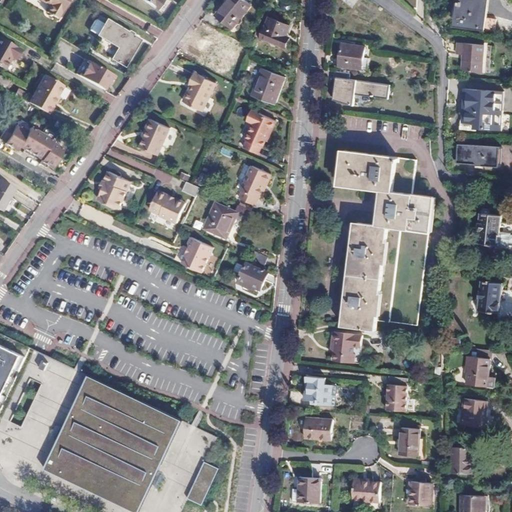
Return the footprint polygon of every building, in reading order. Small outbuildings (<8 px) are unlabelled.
[(45,0),(48,2),(45,9),(55,15),(59,8),(61,9),(66,0),(45,0)] [(162,0),(137,0),(138,1),(138,0),(143,0),(158,10),(164,1),(162,0)] [(250,4),(245,0),(225,0),(214,15),(231,28),(250,4)] [(472,5),(461,4),(458,24),(496,29),(498,17),(488,16),(489,8),(472,5)] [(285,36),(287,32),(289,26),(269,18),(261,37),(286,47),(289,38),(285,36)] [(140,40),(106,20),(104,24),(98,20),(94,22),(90,28),(90,31),(117,48),(111,59),(124,67),(140,40)] [(292,35),(287,32),(285,36),(289,38),(286,47),(288,48),(293,36),(292,35)] [(14,59),(20,49),(0,37),(0,66),(2,68),(9,56),(11,57),(14,59)] [(227,44),(214,37),(201,60),(214,67),(227,44)] [(485,46),(458,43),(457,54),(464,55),(462,71),(482,73),(485,46)] [(367,47),(344,44),(340,64),(364,68),(367,47)] [(23,51),(20,49),(14,59),(17,61),(23,51)] [(107,90),(114,72),(70,52),(66,59),(80,66),(76,75),(107,90)] [(9,56),(2,68),(4,69),(11,57),(9,56)] [(285,78),(262,68),(251,94),(274,104),(285,78)] [(349,73),(334,71),(333,77),(336,77),(333,98),(354,106),(356,94),(390,99),(392,85),(348,79),(349,73)] [(206,95),(208,96),(215,82),(194,72),(188,83),(191,84),(183,101),(199,109),(206,95)] [(28,103),(49,115),(53,108),(51,106),(56,97),(63,86),(44,76),(28,103)] [(503,91),(467,89),(465,109),(467,109),(466,123),(470,123),(470,128),(500,129),(503,91)] [(201,110),(208,96),(206,95),(199,109),(201,110)] [(277,121),(252,110),(248,120),(253,123),(245,140),(247,141),(244,148),(259,154),(262,147),(264,148),(267,141),(268,141),(277,121)] [(146,118),(141,128),(144,129),(141,135),(136,145),(154,153),(166,127),(146,118)] [(4,144),(10,148),(11,147),(17,150),(19,145),(24,148),(22,152),(35,159),(37,156),(42,159),(39,164),(44,167),(46,163),(52,166),(61,150),(50,143),(52,141),(29,128),(27,132),(15,125),(13,129),(6,125),(0,135),(0,140),(4,143),(4,144)] [(499,147),(459,144),(457,164),(483,167),(483,169),(497,170),(499,147)] [(359,223),(347,327),(377,331),(378,321),(390,228),(430,232),(434,197),(413,195),(417,160),(345,151),(341,186),(382,191),(377,225),(359,223)] [(266,185),(269,187),(274,176),(255,167),(254,168),(247,165),(240,180),(247,183),(243,192),(245,192),(241,199),(256,205),(263,191),(266,185)] [(108,172),(104,181),(105,182),(102,189),(101,190),(103,191),(99,200),(118,209),(131,182),(108,172)] [(0,179),(0,211),(1,212),(15,189),(0,179)] [(191,184),(189,183),(185,191),(198,197),(202,188),(191,184)] [(187,206),(169,197),(168,199),(159,195),(151,211),(178,224),(187,206)] [(251,217),(253,211),(241,206),(238,212),(218,203),(207,229),(230,239),(241,213),(251,217)] [(83,205),(79,217),(110,227),(114,215),(83,205)] [(502,214),(482,213),(481,220),(479,220),(478,229),(480,229),(479,242),(493,243),(493,251),(511,251),(511,223),(502,223),(502,214)] [(418,326),(430,232),(390,228),(378,321),(418,326)] [(216,248),(193,237),(190,243),(190,246),(183,262),(205,272),(212,256),(215,255),(214,253),(216,248)] [(257,259),(269,265),(271,260),(259,254),(257,259)] [(269,273),(247,263),(238,282),(254,289),(255,286),(261,289),(269,273)] [(511,290),(503,290),(503,281),(483,280),(482,291),(479,291),(479,301),(481,301),(481,309),(495,310),(495,317),(511,318),(511,290)] [(336,351),(334,360),(338,361),(355,363),(356,355),(355,355),(356,347),(362,348),(364,335),(334,331),(333,341),(337,341),(336,351)] [(0,398),(23,357),(0,343),(0,398)] [(355,363),(363,364),(365,349),(362,349),(362,348),(356,347),(355,355),(356,355),(355,363)] [(494,359),(471,356),(469,365),(472,365),(470,382),(497,386),(498,376),(492,376),(494,359)] [(184,421),(90,376),(47,466),(135,511),(184,421)] [(328,378),(309,376),(308,385),(312,385),(311,390),(307,390),(306,399),(316,400),(316,404),(335,407),(336,396),(338,396),(339,386),(327,384),(328,378)] [(412,379),(392,376),(388,410),(408,412),(412,383),(412,379)] [(488,426),(491,400),(468,397),(467,408),(469,408),(467,423),(488,426)] [(335,420),(307,418),(305,438),(333,440),(335,420)] [(423,429),(404,428),(402,455),(421,457),(423,429)] [(498,448),(511,448),(511,438),(497,438),(498,448)] [(475,446),(452,446),(452,464),(460,464),(460,473),(475,473),(475,446)] [(221,469),(206,462),(189,499),(203,505),(221,469)] [(320,477),(297,476),(296,502),(318,503),(320,477)] [(436,482),(413,480),(411,503),(434,505),(436,482)] [(380,502),(381,482),(362,481),(362,482),(354,482),(352,500),(380,502)] [(485,493),(464,493),(464,511),(482,511),(483,504),(485,504),(485,493)]
